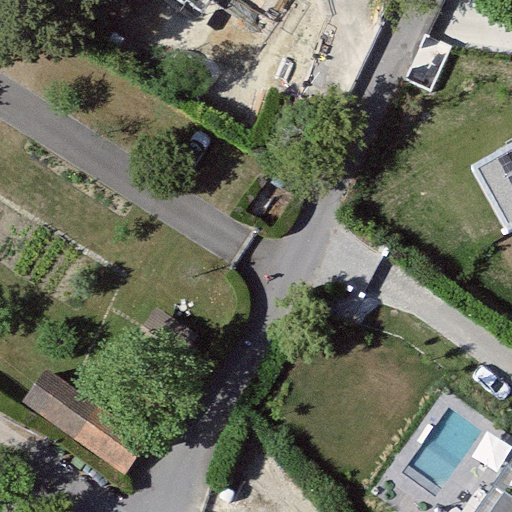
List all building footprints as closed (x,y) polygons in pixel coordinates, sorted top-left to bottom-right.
[(511,142),(472,164),(508,230),(511,228),(511,142)] [(162,310),(134,349),(175,378),(202,339),(162,310)] [(104,413),(51,378),(29,411),(81,446),(104,413)] [(153,447),(104,413),(81,446),(131,480),(153,447)] [(511,511),(511,471),(482,511),(511,511)]
